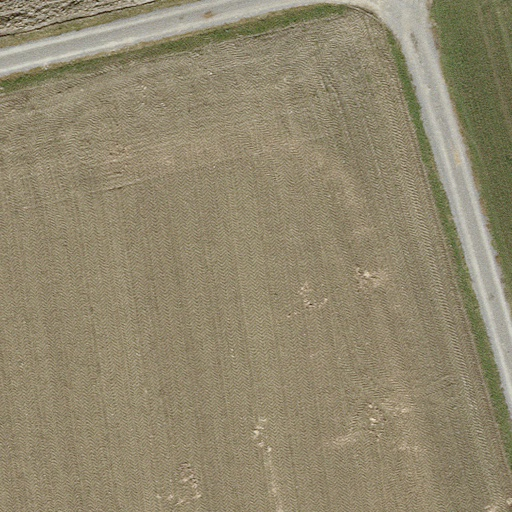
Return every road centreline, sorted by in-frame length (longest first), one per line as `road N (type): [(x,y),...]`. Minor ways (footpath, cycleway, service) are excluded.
road 1 (track): [(511,381),(403,0)]
road 2 (track): [(283,0),(0,68)]
